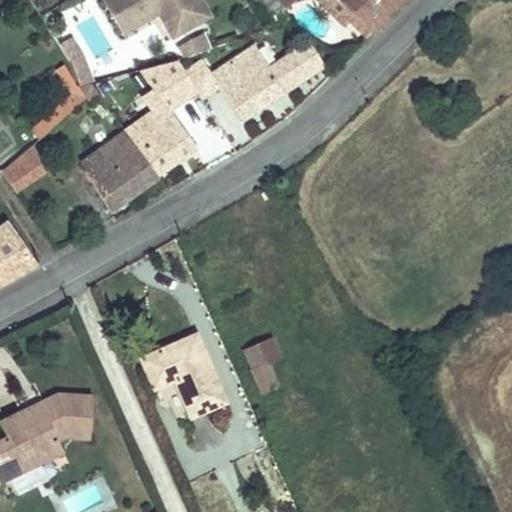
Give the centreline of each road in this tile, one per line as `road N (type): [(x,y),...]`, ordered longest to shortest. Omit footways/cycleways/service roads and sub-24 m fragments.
road 1 (unclassified): [(433,0),(284,144),(0,306)]
road 2 (unknown): [(113,246),(209,511)]
